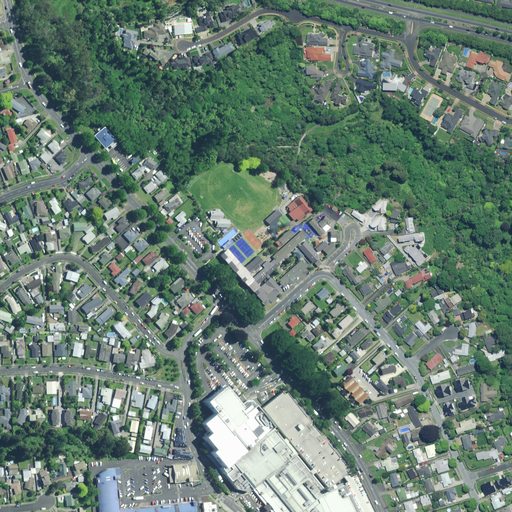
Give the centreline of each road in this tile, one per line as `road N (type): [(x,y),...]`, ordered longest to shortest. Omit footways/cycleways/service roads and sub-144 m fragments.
road 1 (residential): [(0,289),(38,263),(74,258),(160,348),(182,355)]
road 2 (secondary): [(384,511),(348,445),(251,334)]
road 3 (secondary): [(224,302),(90,155)]
road 4 (residential): [(0,370),(80,369),(186,385)]
road 5 (residential): [(344,26),(263,11),(181,45)]
road 6 (tertiary): [(239,511),(206,474),(190,432),(186,385)]
road 7 (residential): [(409,40),(429,80),(511,121)]
road 8 (unknown): [(255,398),(246,415),(312,511)]
road 9 (residential): [(410,365),(466,478)]
